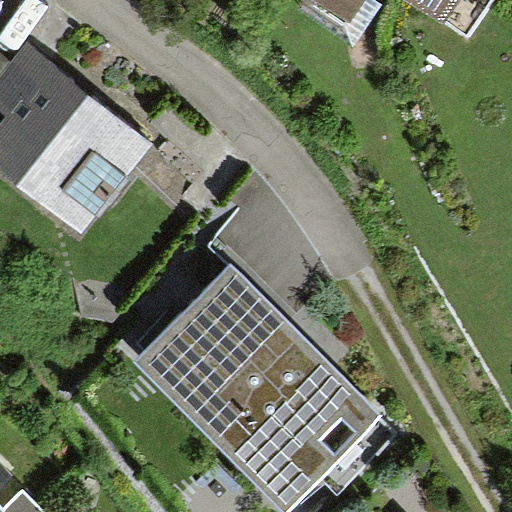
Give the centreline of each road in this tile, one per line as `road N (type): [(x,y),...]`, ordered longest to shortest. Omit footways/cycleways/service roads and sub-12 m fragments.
road 1 (residential): [(110,0),(313,191),(439,403)]
road 2 (track): [(439,403),(509,511)]
